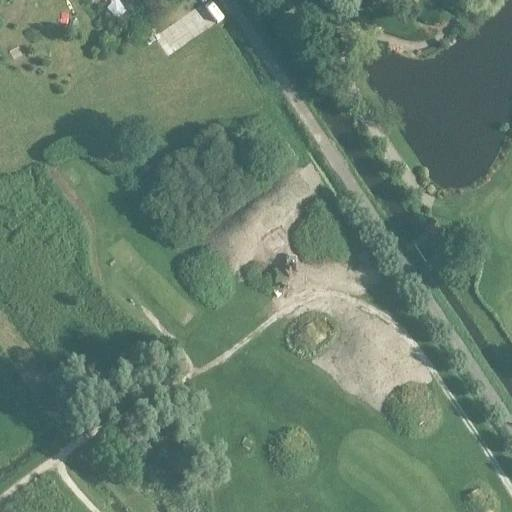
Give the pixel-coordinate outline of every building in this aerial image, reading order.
[(229,160),(245,182),(257,173),(241,152),(229,160)] [(133,168),(134,168),(153,191),(152,192),(151,199),(153,192),(155,190),(163,190),(163,189),(155,189),(136,166),(136,165),(138,158),(137,158),(136,165),(135,166),(133,167),(133,168),(126,167),(126,168),(133,168)] [(301,328),(316,350),(328,341),(313,320),(301,328)] [(402,401),(403,401),(420,425),(419,426),(418,433),(420,426),(423,424),(430,424),(423,423),(422,424),(405,399),(406,399),(406,398),(407,391),(405,398),(405,399),(402,400),(395,400),(402,401)] [(285,437),(285,436),(301,462),(300,463),(298,470),(301,463),(304,461),(311,462),(304,461),(303,461),(288,435),(289,434),(291,427),(290,427),(288,434),(285,436),(278,435),(285,437)] [(253,439),(243,437),(241,448),(251,450),(253,439)] [(466,499),(475,511),(493,511),(494,511),(478,490),(466,499)]
